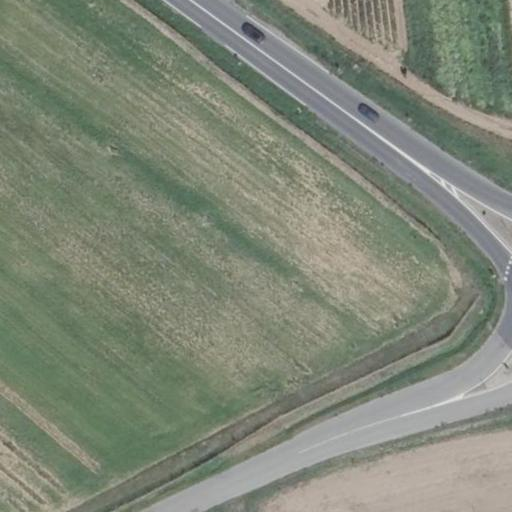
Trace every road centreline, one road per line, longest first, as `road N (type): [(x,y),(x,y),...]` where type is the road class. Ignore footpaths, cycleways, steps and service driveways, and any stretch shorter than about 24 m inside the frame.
road 1 (primary): [(427,169),(191,0)]
road 2 (unclassified): [(170,511),(302,451),(418,410)]
road 3 (primary): [(427,169),(511,274)]
road 4 (unclassified): [(511,330),(471,377),(418,410)]
